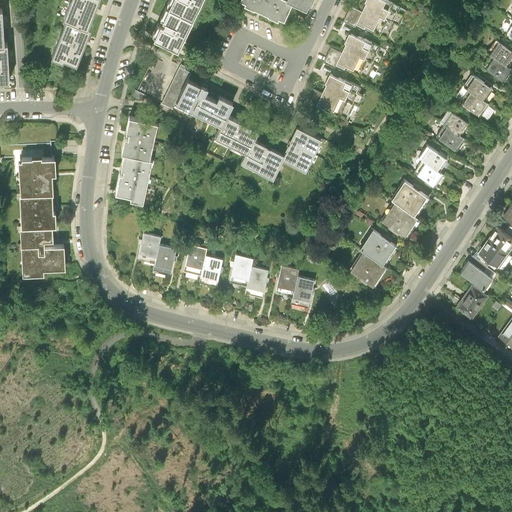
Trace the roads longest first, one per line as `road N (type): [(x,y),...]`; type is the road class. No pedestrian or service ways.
road 1 (residential): [(97,111),(85,216),(90,258),(113,295),(149,315),(306,348),(357,343),(393,322),(511,155)]
road 2 (track): [(201,327),(110,340),(89,380),(103,447),(25,511)]
